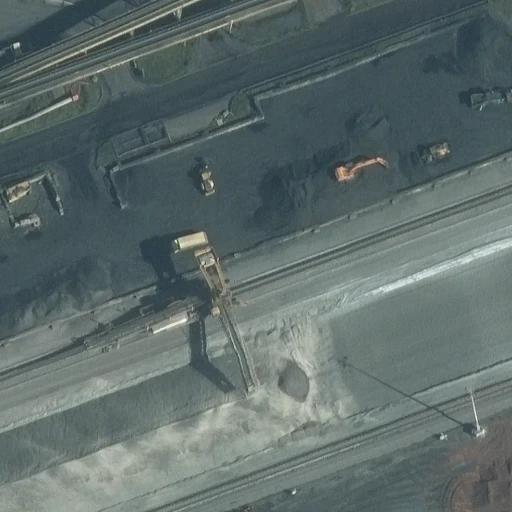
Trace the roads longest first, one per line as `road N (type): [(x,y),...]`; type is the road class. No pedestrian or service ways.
road 1 (unknown): [(74,129),(99,193),(92,246),(47,284),(0,299)]
road 2 (unknown): [(16,0),(77,36),(135,106)]
